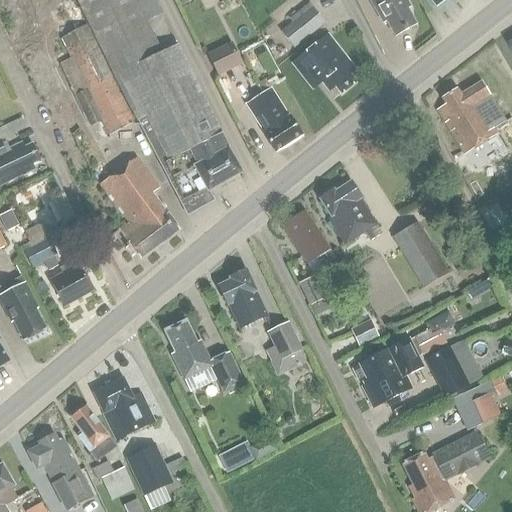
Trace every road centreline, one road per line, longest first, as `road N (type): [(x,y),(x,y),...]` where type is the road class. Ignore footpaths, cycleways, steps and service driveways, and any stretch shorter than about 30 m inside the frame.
road 1 (tertiary): [(122,318),(511,0)]
road 2 (unknown): [(122,318),(0,36)]
road 3 (track): [(511,279),(406,84)]
road 4 (residential): [(216,511),(122,318)]
road 5 (tertiary): [(0,419),(122,318)]
